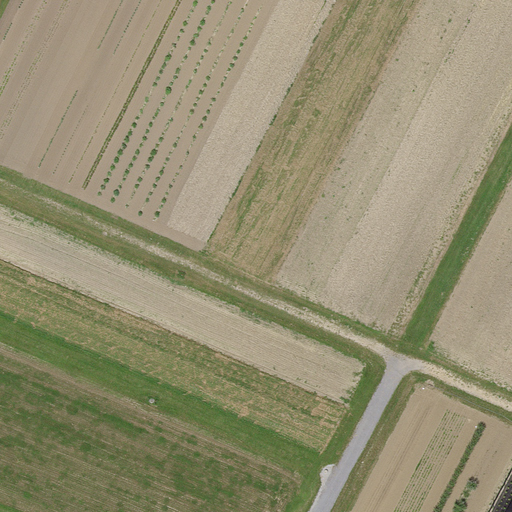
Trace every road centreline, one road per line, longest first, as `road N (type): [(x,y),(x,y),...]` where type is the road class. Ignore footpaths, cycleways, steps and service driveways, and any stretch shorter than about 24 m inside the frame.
road 1 (track): [(511,407),(333,329)]
road 2 (track): [(319,511),(401,360)]
